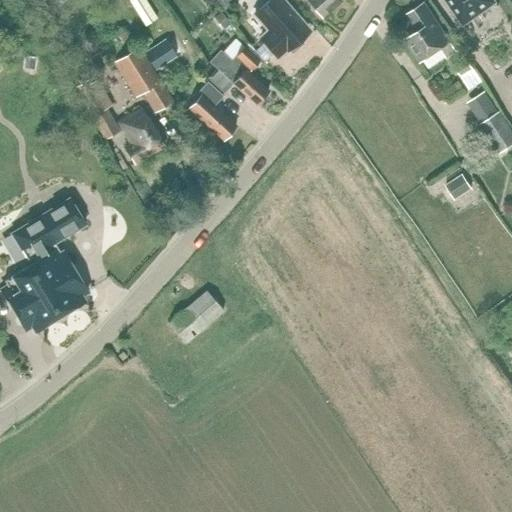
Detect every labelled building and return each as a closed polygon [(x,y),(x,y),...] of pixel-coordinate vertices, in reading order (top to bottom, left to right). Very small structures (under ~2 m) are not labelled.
[(129,0),(145,25),(156,18),(144,0),(129,0)] [(300,37),(284,18),(291,11),(282,0),(269,0),(254,13),(269,30),(260,37),(277,57),(300,37)] [(340,0),(306,0),(322,17),(340,0)] [(444,0),(463,25),(495,3),(493,0),(444,0)] [(423,3),(406,14),(418,31),(404,39),(420,63),(440,49),(446,58),(456,51),(423,3)] [(217,19),(224,28),(230,23),(223,14),(217,19)] [(122,26),(114,31),(121,41),(128,36),(122,26)] [(154,70),(181,53),(170,35),(143,52),(154,70)] [(155,112),(172,101),(138,46),(113,61),(136,96),(142,92),(155,112)] [(268,91),(248,73),(259,61),(244,47),(231,61),(219,51),(209,62),(218,70),(209,80),(224,93),(233,84),(255,105),(268,91)] [(481,82),(467,60),(454,69),(469,90),(481,82)] [(119,131),(108,112),(106,108),(112,105),(97,79),(91,82),(89,78),(75,86),(104,139),(119,131)] [(198,98),(188,109),(223,140),(236,126),(214,106),(222,96),(207,82),(198,92),(195,95),(198,98)] [(468,119),(488,108),(476,87),(456,98),(468,119)] [(135,164),(163,146),(140,109),(117,123),(128,141),(122,144),(135,164)] [(479,123),(479,124),(498,154),(511,145),(511,132),(498,110),(479,123)] [(455,201),(473,189),(463,174),(445,186),(455,201)] [(6,285),(1,289),(20,320),(26,330),(30,327),(31,326),(34,331),(84,300),(82,296),(87,292),(62,251),(59,254),(53,244),(85,224),(69,198),(11,234),(30,265),(4,281),(6,285)] [(89,240),(99,258),(123,245),(114,227),(89,240)] [(0,234),(0,251),(16,244),(9,230),(0,234)] [(185,343),(215,318),(223,311),(206,291),(168,323),(185,343)]
